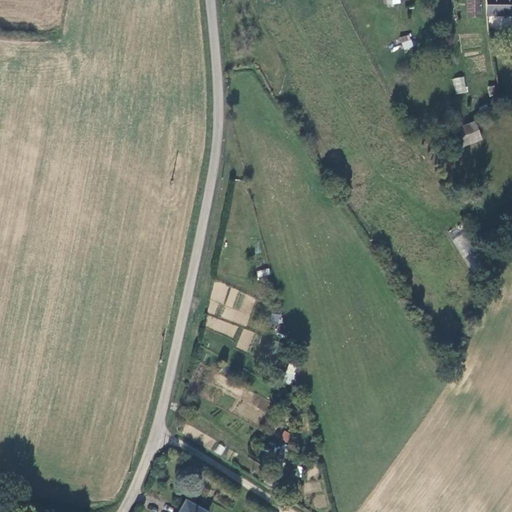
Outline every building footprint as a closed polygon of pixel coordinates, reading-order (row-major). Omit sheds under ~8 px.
[(466,0),(466,15),(479,16),(479,0),(466,0)] [(511,0),(484,0),(484,14),(511,14),(511,0)] [(412,47),(412,37),(401,37),(401,47),(412,47)] [(464,76),(452,78),(455,94),(467,92),(464,76)] [(474,122),(445,133),(452,151),(481,140),(474,122)] [(256,271),(258,277),(270,275),(269,268),(256,271)] [(281,322),(281,314),(272,314),(271,322),(281,322)] [(244,329),(237,347),(247,351),(254,332),(244,329)] [(284,382),(292,384),(296,365),(288,363),(284,382)] [(250,404),(265,412),(271,402),(255,394),(250,404)] [(288,442),(290,432),(283,430),(281,440),(288,442)] [(219,443),(215,451),(221,455),(226,447),(219,443)] [(203,511),(183,501),(176,511),(203,511)]
